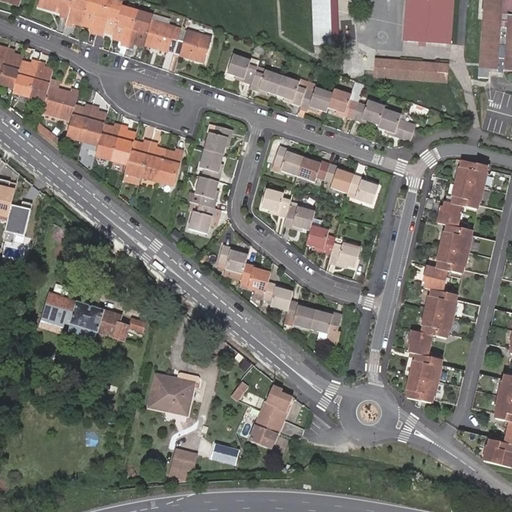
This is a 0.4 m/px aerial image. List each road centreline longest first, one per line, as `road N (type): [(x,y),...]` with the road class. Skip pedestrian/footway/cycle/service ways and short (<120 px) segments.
road 1 (residential): [(0,125),(297,373),(351,405)]
road 2 (residential): [(390,303),(313,278),(243,223),(238,203),(264,117)]
road 3 (residential): [(264,117),(0,23)]
road 4 (primary): [(406,511),(307,497),(198,505)]
road 5 (residential): [(419,174),(264,117)]
road 6 (residential): [(386,420),(511,496)]
road 7 (residential): [(390,303),(419,174)]
road 8 (primary): [(324,511),(198,505)]
